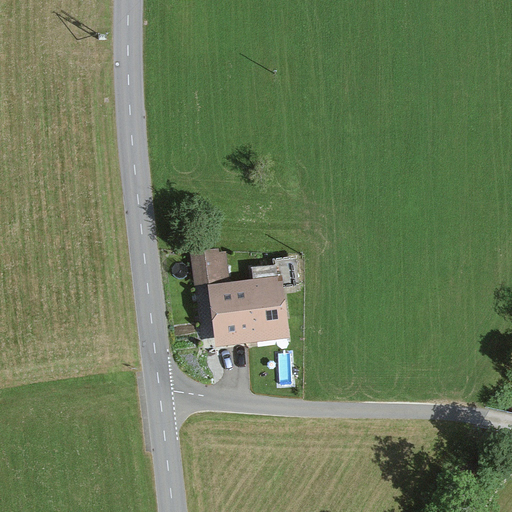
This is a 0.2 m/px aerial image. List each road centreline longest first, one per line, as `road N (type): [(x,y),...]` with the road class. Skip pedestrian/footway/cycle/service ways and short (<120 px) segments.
road 1 (tertiary): [(159,388),(130,123),(128,0)]
road 2 (unclassified): [(159,388),(274,406),(511,422)]
road 3 (tertiary): [(174,511),(159,388)]
